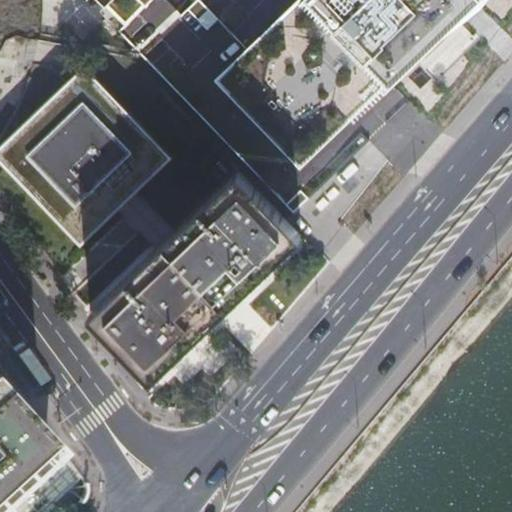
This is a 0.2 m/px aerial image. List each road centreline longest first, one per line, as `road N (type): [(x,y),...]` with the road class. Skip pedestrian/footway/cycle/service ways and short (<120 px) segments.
road 1 (primary): [(511,104),(195,476)]
road 2 (primary): [(255,511),(511,200)]
road 3 (secondary): [(195,476),(78,390)]
road 4 (secondary): [(0,283),(78,390)]
road 5 (secondary): [(78,390),(127,511)]
